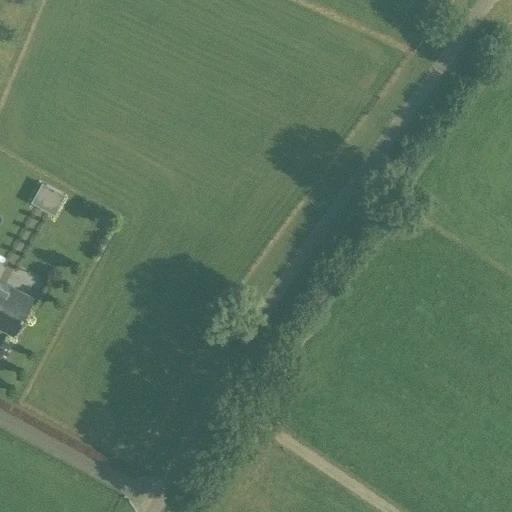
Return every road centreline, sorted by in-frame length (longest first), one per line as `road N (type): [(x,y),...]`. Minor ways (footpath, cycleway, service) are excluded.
road 1 (unclassified): [(152,511),(285,275),(488,0)]
road 2 (unknown): [(161,496),(0,401)]
